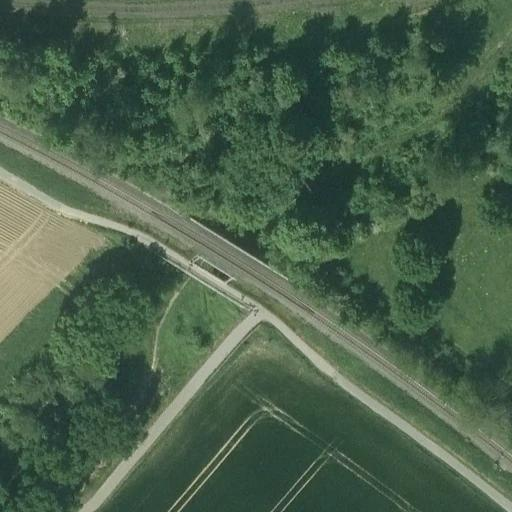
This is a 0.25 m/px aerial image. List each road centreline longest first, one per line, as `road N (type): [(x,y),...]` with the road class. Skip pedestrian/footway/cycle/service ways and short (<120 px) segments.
road 1 (track): [(258,307),(511,507)]
road 2 (track): [(0,176),(66,212),(150,241),(258,307)]
road 3 (track): [(51,510),(177,309)]
